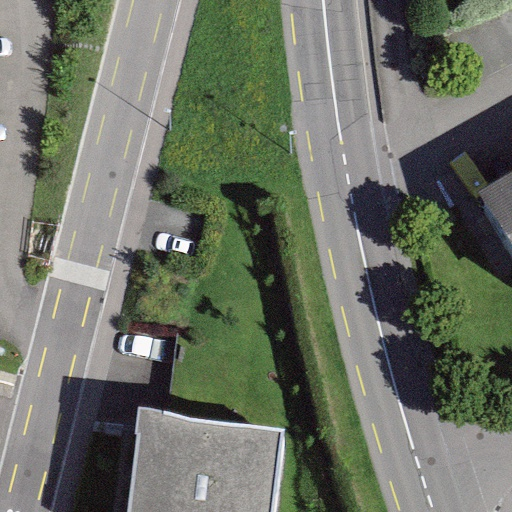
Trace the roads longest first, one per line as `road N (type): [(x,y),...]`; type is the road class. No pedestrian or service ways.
road 1 (residential): [(151,0),(24,511)]
road 2 (primary): [(324,0),(365,265),(429,492)]
